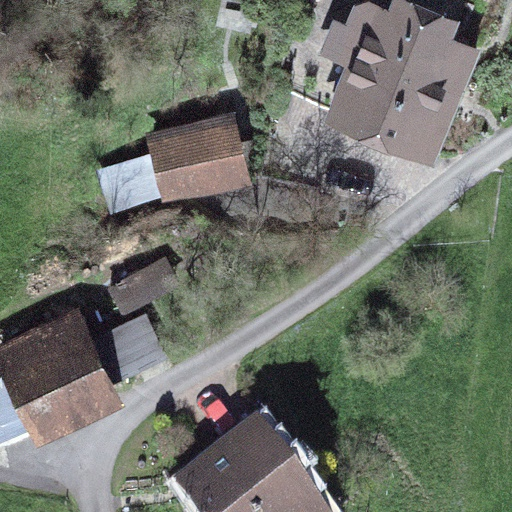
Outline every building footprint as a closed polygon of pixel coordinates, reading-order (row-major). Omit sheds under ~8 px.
[(390,0),(388,7),(369,0),(345,0),(323,56),(347,66),(325,120),(434,165),(483,47),(454,35),(459,21),(408,0),(390,0)] [(150,187),(236,168),(224,117),(139,136),(150,187)] [(0,363),(34,432),(110,395),(67,307),(0,339),(0,363)] [(146,307),(95,330),(114,371),(164,347),(146,307)] [(315,511),(257,433),(184,486),(202,511),(315,511)]
